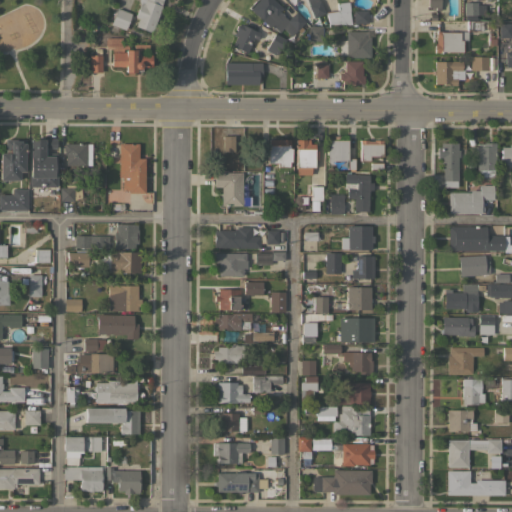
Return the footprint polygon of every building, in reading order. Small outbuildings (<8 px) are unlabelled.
[(162,0),(160,5),(161,5),(155,21),(153,21),(151,27),(153,28),(151,33),(134,26),(138,18),(134,17),(139,4),(138,0),(162,0)] [(249,9),(257,0),(273,0),(282,8),(278,12),(287,20),(295,12),(304,21),(291,36),(282,28),(279,32),(273,27),(269,27),(268,27),(266,25),(265,24),(249,9)] [(313,18),(308,5),(306,0),(320,0),(325,13),(313,18)] [(440,0),(440,10),(435,10),(435,7),(427,7),(427,0),(440,0)] [(337,3),(349,1),(350,11),(349,11),(350,24),(329,24),(325,11),(337,10),(337,3)] [(476,2),(476,5),(484,5),(484,13),(477,13),(477,15),(475,15),(475,20),(465,20),(465,15),(464,15),(464,2),(476,2)] [(131,13),(130,15),(133,17),(131,24),(127,23),(124,30),(110,24),(116,8),(131,13)] [(367,10),(367,23),(353,23),(353,10),(367,10)] [(478,20),(478,21),(482,21),(482,30),(478,30),(467,30),(467,21),(478,20)] [(259,33),(258,35),(259,35),(258,37),(258,36),(256,39),(253,38),(246,53),(231,46),(236,36),(233,35),(239,23),(259,33)] [(511,23),(511,38),(498,37),(499,23),(511,23)] [(321,26),(321,40),(308,40),(308,26),(321,26)] [(367,31),(367,37),(370,37),(370,57),(345,57),(345,55),(338,55),(338,40),(346,40),(346,31),(367,31)] [(440,31),(440,32),(459,32),(459,31),(467,31),(467,40),(462,40),(462,51),(442,51),(442,53),(434,53),(434,43),(435,43),(435,31),(440,31)] [(270,54),(268,52),(265,50),(274,33),(278,35),(282,37),(285,39),(277,53),(276,54),(272,54),(270,53),(270,54)] [(133,44),(147,43),(148,54),(150,54),(150,59),(152,59),(152,63),(150,63),(150,66),(140,66),(140,70),(135,71),(135,72),(124,72),(124,67),(119,67),(119,66),(111,66),(111,52),(124,52),(124,50),(133,50),(133,44)] [(88,55),(95,55),(95,48),(100,48),(101,71),(88,72),(88,55)] [(511,50),(503,50),(503,68),(511,68),(511,50)] [(488,70),(470,70),(470,57),(487,56),(488,70)] [(361,61),(361,76),(364,76),(363,83),(361,83),(361,84),(357,84),(356,85),(354,85),(352,83),(342,83),(342,79),(338,79),(338,73),(342,73),(342,71),(344,71),(344,61),(361,61)] [(450,61),(461,61),(461,69),(463,69),(463,79),(458,79),(458,84),(455,84),(455,85),(442,85),(442,84),(434,84),(434,74),(432,74),(432,70),(434,70),(434,61),(450,61)] [(261,63),(261,76),(257,76),(257,84),(224,84),(225,62),(261,63)] [(326,64),(326,78),(315,78),(315,64),(326,64)] [(222,135),(233,135),(233,151),(222,151),(222,135)] [(326,139),(333,139),(333,136),(340,136),(340,140),(347,140),(347,158),(354,158),(354,169),(346,169),(346,161),(333,161),(333,164),(326,164),(326,139)] [(4,138),(25,138),(25,155),(24,155),(24,170),(21,170),(21,175),(19,175),(19,180),(0,180),(0,153),(4,153),(4,142),(4,138)] [(56,186),(29,186),(29,138),(43,138),(43,139),(56,139),(56,147),(43,147),(43,156),(49,156),(49,153),(56,153),(56,186)] [(288,139),(288,148),(290,148),(290,162),(288,162),(288,166),(277,166),(277,163),(267,163),(267,149),(268,149),(268,139),(288,139)] [(295,139),(308,139),(308,143),(314,143),(314,152),(316,152),(316,159),(314,159),(314,167),(295,167),(295,139)] [(359,139),(367,139),(367,140),(373,140),(373,139),(381,139),(382,156),(369,156),(369,160),(359,160),(359,139)] [(457,150),(459,150),(459,157),(457,157),(457,180),(456,180),(456,187),(443,187),(443,180),(442,180),(442,169),(440,169),(440,142),(457,142),(457,150)] [(476,161),(470,161),(469,146),(477,146),(477,144),(483,144),(483,142),(495,142),(495,169),(476,170),(476,161)] [(77,143),(80,143),(91,143),(91,166),(65,165),(65,154),(64,154),(64,156),(58,155),(58,150),(62,150),(62,147),(63,147),(63,143),(77,143)] [(118,143),(137,143),(137,158),(144,158),(143,192),(127,192),(128,190),(121,190),(121,176),(118,176),(118,163),(118,143)] [(508,147),(509,144),(511,144),(511,164),(511,167),(506,166),(506,164),(500,164),(500,146),(508,147)] [(241,205),(220,205),(220,186),(213,186),(213,172),(241,172),(241,205)] [(368,175),(368,183),(372,183),(372,189),(368,189),(367,211),(353,210),(353,198),(346,198),(346,188),(344,188),(344,173),(368,175)] [(310,185),(321,186),(321,200),(318,200),(318,210),(310,210),(310,185)] [(448,212),(448,192),(470,192),(470,190),(479,190),(479,185),(493,185),(493,199),(481,199),(480,213),(448,212)] [(73,187),(73,201),(59,201),(59,187),(73,187)] [(0,209),(0,194),(12,195),(12,188),(26,188),(26,209),(0,209)] [(343,200),(342,214),(328,213),(328,200),(343,200)] [(113,233),(115,233),(116,230),(115,230),(115,223),(137,224),(137,243),(134,243),(134,248),(113,248),(113,236),(113,233)] [(347,225),(370,225),(370,235),(373,235),(373,242),(370,242),(370,249),(347,249),(347,225)] [(216,247),(216,246),(213,246),(213,230),(216,230),(216,229),(234,229),(234,228),(236,228),(236,226),(251,226),(250,236),(259,236),(259,247),(216,247)] [(447,250),(448,226),(485,226),(485,235),(503,235),(503,250),(447,250)] [(265,229),(277,230),(277,243),(265,243),(265,229)] [(108,247),(88,246),(88,247),(74,247),(74,235),(108,235),(108,242),(108,247)] [(35,248),(48,248),(48,262),(35,262),(35,248)] [(139,251),(139,272),(133,272),(133,273),(127,272),(108,272),(108,271),(101,271),(101,265),(97,265),(97,259),(101,259),(102,252),(108,252),(108,251),(139,251)] [(254,264),(254,252),(270,252),(270,251),(284,251),(284,259),(270,259),(271,264),(254,264)] [(87,252),(87,266),(67,266),(67,252),(87,252)] [(244,253),(244,259),(246,259),(246,268),(242,268),(242,269),(242,272),(241,272),(241,275),(217,275),(217,272),(217,271),(217,266),(218,265),(214,262),(212,262),(212,252),(244,253)] [(324,252),(339,252),(339,265),(343,265),(343,272),(339,272),(339,273),(324,272),(324,252)] [(459,276),(457,256),(483,254),(483,261),(488,261),(489,273),(459,276)] [(372,278),(350,278),(350,269),(354,269),(354,268),(355,268),(355,255),(373,255),(372,278)] [(40,295),(27,296),(27,267),(40,267),(40,295)] [(0,304),(0,279),(2,279),(2,280),(4,280),(4,294),(8,294),(8,304),(0,304)] [(261,281),(261,294),(243,294),(243,281),(261,281)] [(510,284),(509,297),(496,296),(496,298),(492,298),(492,297),(488,297),(488,296),(485,296),(485,283),(510,284)] [(137,285),(136,298),(140,298),(140,306),(136,306),(136,311),(108,310),(108,296),(107,296),(107,284),(137,285)] [(443,288),(450,289),(450,291),(461,291),(461,284),(476,284),(476,294),(477,294),(477,299),(476,299),(476,301),(477,301),(476,306),(476,312),(464,311),(464,309),(461,309),(461,308),(443,308),(443,288)] [(370,309),(346,309),(346,286),(370,286),(370,309)] [(239,289),(239,296),(238,296),(238,304),(239,304),(239,306),(238,306),(238,309),(217,309),(217,301),(213,301),(213,295),(217,295),(217,289),(239,289)] [(269,291),(284,291),(284,293),(285,293),(285,311),(269,311),(269,291)] [(326,312),(312,311),(313,296),(327,296),(326,312)] [(79,298),(79,311),(63,310),(64,298),(79,298)] [(511,312),(497,312),(497,302),(502,302),(502,299),(511,299),(511,312)] [(250,312),(250,318),(251,318),(251,321),(250,321),(239,321),(239,329),(216,329),(216,325),(213,325),(213,317),(216,317),(216,313),(230,313),(230,312),(250,312)] [(0,314),(20,314),(20,327),(7,327),(7,325),(0,325),(0,314)] [(132,315),(132,323),(136,323),(136,338),(124,338),(124,334),(107,333),(107,335),(104,335),(104,333),(96,333),(97,314),(132,315)] [(492,334),(477,334),(477,315),(492,315),(492,334)] [(441,316),(466,317),(466,318),(471,318),(470,325),(473,325),(473,336),(456,335),(456,334),(440,334),(441,316)] [(372,317),(373,341),(338,341),(338,317),(372,317)] [(315,335),(313,335),(313,341),(300,341),(300,333),(302,333),(302,322),(314,322),(315,335)] [(272,331),(272,341),(250,340),(251,331),(272,331)] [(104,339),(104,351),(82,350),(82,338),(104,339)] [(216,359),(212,359),(212,350),(216,350),(216,346),(229,346),(229,344),(231,344),(231,343),(235,343),(235,344),(238,344),(238,346),(240,346),(240,349),(244,349),(244,354),(239,354),(239,362),(216,362),(216,359)] [(369,351),(369,360),(371,360),(371,374),(359,374),(359,371),(349,370),(349,366),(347,366),(347,361),(341,361),(341,355),(335,355),(335,353),(320,353),(321,344),(339,344),(339,352),(341,352),(341,351),(369,351)] [(482,347),(481,356),(471,355),(471,374),(446,374),(446,355),(449,355),(449,346),(482,347)] [(0,347),(9,347),(9,363),(0,363),(0,347)] [(46,367),(30,367),(30,347),(46,347),(46,367)] [(511,360),(501,360),(501,347),(511,347),(511,360)] [(75,359),(77,359),(77,355),(79,354),(88,354),(88,353),(111,353),(111,373),(74,372),(75,365),(75,359)] [(300,359),(314,359),(314,374),(300,374),(300,359)] [(240,373),(240,365),(263,365),(263,373),(240,373)] [(251,390),(251,375),(263,375),(281,375),(281,384),(268,384),(268,390),(251,390)] [(300,381),(303,381),(303,375),(315,375),(315,390),(312,390),(312,400),(300,400),(300,381)] [(94,402),(94,391),(93,389),(93,386),(94,385),(94,382),(107,382),(107,380),(118,380),(118,382),(132,382),(132,378),(135,378),(135,383),(137,383),(137,389),(135,389),(135,394),(137,394),(137,398),(135,398),(135,402),(94,402)] [(461,378),(479,378),(479,393),(483,393),(483,402),(476,402),(476,404),(461,404),(461,378)] [(511,399),(500,399),(500,379),(511,379),(511,399)] [(217,382),(236,382),(236,384),(240,384),(240,392),(241,393),(248,393),(247,402),(217,402),(217,382)] [(368,382),(368,390),(369,390),(369,396),(368,396),(368,404),(329,403),(329,395),(343,395),(343,382),(368,382)] [(0,383),(1,383),(1,388),(0,388),(0,391),(8,391),(8,386),(23,386),(23,401),(0,401),(0,383)] [(64,386),(78,386),(78,391),(88,391),(88,399),(85,399),(85,401),(79,401),(79,394),(78,394),(78,401),(65,401),(64,386)] [(315,415),(315,413),(303,413),(303,405),(315,405),(315,406),(335,406),(335,415),(315,415)] [(368,435),(340,435),(340,432),(332,432),(332,421),(337,421),(337,413),(340,413),(340,410),(340,405),(352,405),(352,410),(368,410),(368,435)] [(123,408),(123,410),(138,410),(138,433),(119,433),(119,424),(122,424),(122,422),(84,422),(84,407),(123,408)] [(493,408),(507,408),(507,422),(493,422),(493,408)] [(23,409),(39,409),(39,424),(23,424),(23,409)] [(446,431),(446,420),(445,420),(446,409),(470,409),(470,422),(475,422),(475,430),(467,430),(467,431),(446,431)] [(0,429),(0,410),(13,410),(13,429),(0,429)] [(237,430),(216,430),(217,412),(237,413),(237,430)] [(100,436),(99,451),(81,451),(81,452),(77,452),(77,464),(66,464),(66,457),(63,457),(64,451),(62,451),(62,436),(100,436)] [(296,436),(309,436),(309,450),(296,451),(296,436)] [(0,437),(1,437),(1,449),(12,449),(12,463),(0,463),(0,437)] [(269,437),(283,437),(282,453),(268,453),(269,437)] [(446,439),(466,439),(466,437),(471,437),(471,439),(485,439),(500,439),(500,452),(486,452),(486,449),(467,449),(467,467),(446,467),(446,439)] [(248,442),(248,452),(240,452),(240,463),(216,463),(216,451),(215,451),(215,446),(216,446),(216,442),(248,442)] [(368,443),(368,444),(372,444),(372,463),(368,463),(368,464),(353,464),(353,465),(341,465),(341,443),(368,443)] [(33,450),(33,463),(19,463),(19,450),(33,450)] [(499,468),(489,468),(489,455),(499,455),(499,468)] [(100,490),(78,490),(79,479),(62,479),(62,465),(101,466),(100,490)] [(138,470),(138,483),(138,493),(123,493),(123,491),(116,491),(116,477),(112,477),(112,479),(104,479),(105,467),(112,467),(112,470),(138,470)] [(0,468),(38,468),(38,483),(15,483),(15,485),(13,485),(13,488),(0,488),(0,468)] [(370,470),(370,483),(368,483),(368,494),(332,494),(332,491),(311,491),(311,476),(332,476),(332,469),(370,470)] [(503,480),(503,495),(445,494),(446,470),(468,470),(468,482),(474,482),(474,479),(489,480),(503,480)] [(215,491),(216,486),(214,486),(214,481),(216,481),(216,472),(253,473),(257,473),(257,477),(258,478),(266,478),(266,488),(257,488),(257,492),(215,491)]
